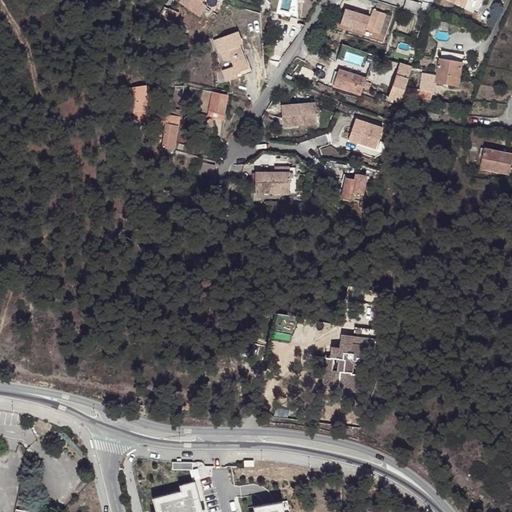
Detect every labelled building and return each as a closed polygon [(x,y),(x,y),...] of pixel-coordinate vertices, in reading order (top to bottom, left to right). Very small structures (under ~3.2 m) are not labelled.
[(421,4),(408,0),(405,0),(403,10),(418,14),(421,4)] [(432,4),(424,2),(421,10),(429,13),(432,4)] [(178,15),(158,6),(154,15),(174,24),(178,15)] [(380,34),(386,14),(373,10),(367,30),(380,34)] [(392,16),(386,14),(380,34),(386,36),(392,16)] [(233,48),(240,45),(243,44),(238,31),(214,40),(219,54),(222,53),(225,61),(230,59),(233,67),(223,71),(227,82),(252,73),(248,62),(246,62),(242,54),(236,56),(233,48)] [(242,54),(240,45),(233,48),(236,56),(242,54)] [(441,52),(440,59),(463,63),(464,55),(441,52)] [(384,58),(382,58),(374,55),(371,64),(381,67),(384,58)] [(463,63),(440,59),(436,82),(459,86),(463,63)] [(408,79),(411,67),(408,66),(401,64),(390,99),(400,102),(403,95),(405,87),(406,83),(407,81),(408,79)] [(361,95),(367,78),(339,70),(334,87),(361,95)] [(432,72),(421,70),(420,77),(431,79),(432,72)] [(146,85),(132,87),(134,119),(138,119),(138,122),(148,122),(146,85)] [(405,87),(403,95),(431,100),(432,93),(405,87)] [(214,92),(210,112),(224,115),(228,95),(214,92)] [(171,100),(167,96),(162,103),(166,107),(171,100)] [(316,101),(280,103),(282,126),(317,124),(316,101)] [(453,105),(445,103),(444,111),(451,112),(453,105)] [(162,148),(174,150),(179,115),(178,115),(166,113),(157,112),(156,122),(165,123),(162,148)] [(224,115),(210,112),(209,117),(223,120),(224,115)] [(206,117),(198,116),(197,123),(205,125),(206,117)] [(350,118),(346,142),(376,147),(380,123),(350,118)] [(511,159),(511,153),(486,149),(483,169),(509,174),(511,159)] [(215,166),(201,162),(198,174),(212,177),(215,166)] [(336,174),(336,166),(323,166),(324,175),(336,174)] [(289,194),(287,168),(252,170),(253,196),(289,194)] [(157,189),(164,190),(166,172),(159,171),(158,180),(157,189)] [(356,180),(346,178),(342,198),(352,200),(356,180)] [(341,348),(334,347),(333,348),(332,359),(335,359),(340,359),(348,360),(346,371),(339,370),(334,370),(326,369),(325,375),(327,375),(327,377),(329,378),(329,385),(340,386),(340,385),(349,386),(349,387),(356,388),(357,382),(364,383),(365,374),(354,372),(355,362),(366,364),(368,352),(375,353),(377,339),(343,335),(341,348)] [(332,359),(327,358),(326,369),(334,370),(335,359),(332,359)] [(348,360),(340,359),(339,370),(346,371),(348,360)] [(325,375),(325,377),(324,388),(363,392),(364,383),(357,382),(356,388),(349,387),(349,386),(340,385),(340,386),(329,385),(329,378),(327,377),(327,375),(325,375)] [(205,511),(197,480),(180,483),(182,490),(154,497),(158,511),(205,511)] [(46,511),(48,505),(32,502),(30,511),(17,510),(16,511),(46,511)]
